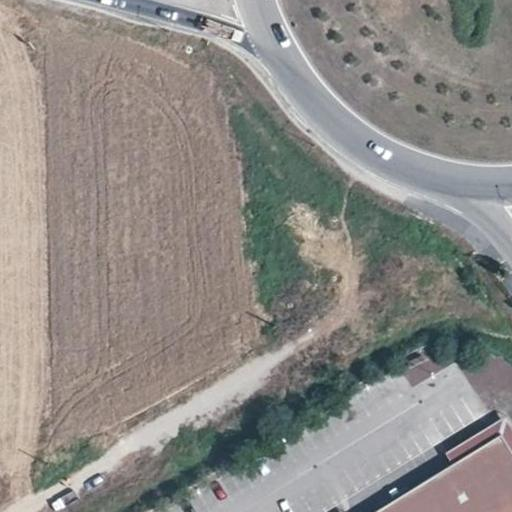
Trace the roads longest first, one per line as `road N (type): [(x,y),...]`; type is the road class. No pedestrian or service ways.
road 1 (track): [(256,374),(27,511)]
road 2 (primary): [(268,55),(307,113),(362,158),(427,186)]
road 3 (primary): [(94,0),(211,30),(268,55)]
